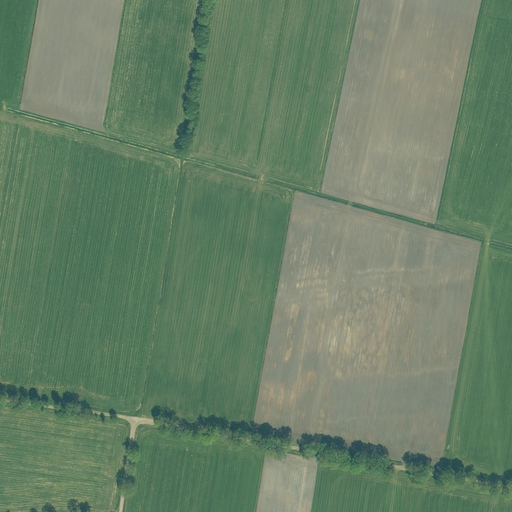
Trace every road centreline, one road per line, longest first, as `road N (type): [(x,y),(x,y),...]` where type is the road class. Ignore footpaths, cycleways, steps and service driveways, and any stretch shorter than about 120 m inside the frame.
road 1 (track): [(511,486),(134,418)]
road 2 (track): [(134,418),(0,399)]
